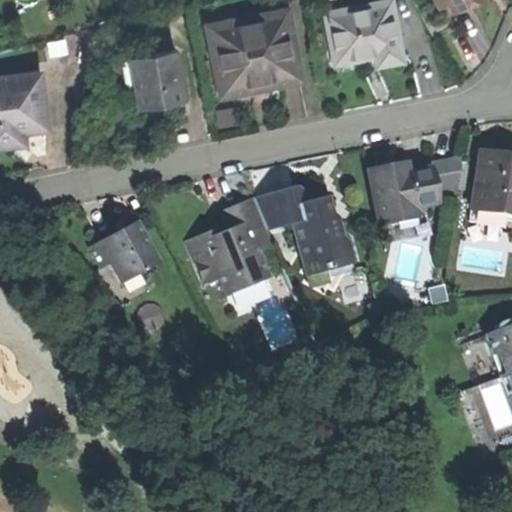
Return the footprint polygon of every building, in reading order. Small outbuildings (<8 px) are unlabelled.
[(433,0),(439,10),(448,5),(445,0),(433,0)] [(445,0),(448,5),(453,14),(471,4),(478,0),(445,0)] [(393,2),(326,15),(335,63),(362,58),(361,54),(368,53),(374,52),(377,65),(403,60),(393,2)] [(288,11),(208,26),(222,96),(262,88),(302,80),(288,11)] [(131,59),(140,108),(161,104),(177,101),(176,95),(184,94),(176,51),(131,59)] [(43,73),(0,78),(0,148),(15,147),(13,135),(27,133),(51,130),(43,73)] [(28,145),(27,133),(13,135),(15,147),(22,146),(28,145)] [(511,157),(485,154),(477,213),(511,217),(511,216),(511,157)] [(438,165),(445,197),(457,194),(461,161),(438,165)] [(395,169),(388,170),(390,180),(408,176),(406,166),(395,169)] [(368,175),(380,226),(425,216),(423,207),(436,204),(433,190),(436,189),(431,170),(408,176),(390,180),(388,170),(368,175)] [(268,233),(292,226),(296,225),(292,209),(309,204),(308,197),(295,189),(254,201),(268,233)] [(309,204),(292,209),(296,225),(292,226),(297,246),(304,244),(310,265),(321,262),(324,274),(354,265),(348,244),(336,236),(334,229),(339,223),(337,217),(331,215),(327,199),(316,202),(309,204)] [(273,246),(268,233),(254,201),(222,214),(229,232),(221,236),(213,239),(210,233),(188,243),(206,286),(220,280),(227,297),(268,280),(256,253),(273,246)] [(510,230),(511,217),(477,213),(476,225),(510,230)] [(90,250),(101,269),(111,263),(124,285),(158,265),(135,224),(109,239),(90,250)] [(306,279),(324,274),(321,262),(310,265),(304,244),(297,246),(306,279)] [(109,293),(124,285),(111,263),(101,269),(97,271),(109,293)] [(507,377),(511,374),(511,316),(499,322),(495,332),(485,335),(501,379),(507,377)]
